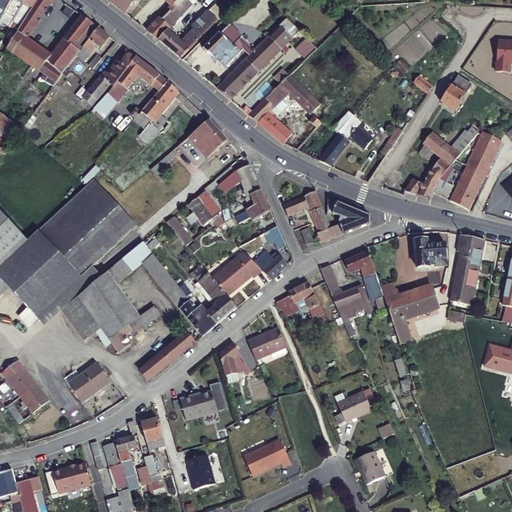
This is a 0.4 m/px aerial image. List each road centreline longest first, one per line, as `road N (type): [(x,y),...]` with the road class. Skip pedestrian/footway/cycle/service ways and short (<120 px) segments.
road 1 (residential): [(302,267),(113,421),(0,459)]
road 2 (tertiary): [(251,138),(83,0)]
road 3 (tertiary): [(411,211),(306,171),(251,138)]
road 4 (track): [(144,397),(88,349),(0,343)]
road 5 (residential): [(362,511),(336,473),(251,511)]
road 6 (residential): [(251,138),(302,267)]
road 7 (residential): [(411,211),(397,225),(302,267)]
